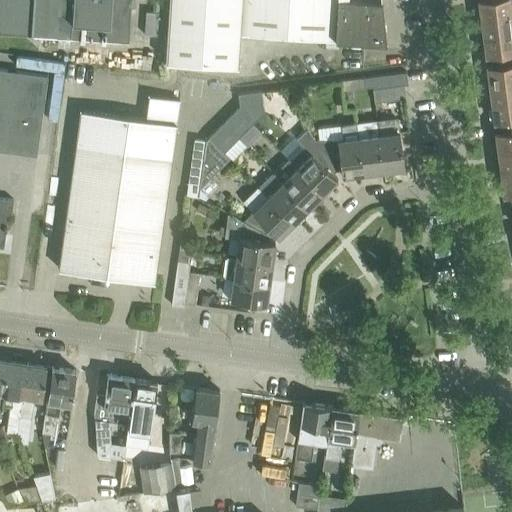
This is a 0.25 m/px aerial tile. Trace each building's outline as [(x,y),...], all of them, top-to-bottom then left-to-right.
[(0,0),(0,30),(128,38),(130,0),(0,0)] [(381,0),(168,0),(165,60),(237,64),(239,32),(335,39),(335,38),(386,42),(381,0)] [(509,0),(474,0),(476,10),(480,9),(481,17),(511,12),(511,2),(510,3),(509,0)] [(478,24),(479,36),(511,31),(511,12),(481,17),(481,23),(478,24)] [(511,31),(479,36),(480,46),(484,45),(485,53),(511,50),(511,31)] [(511,60),(486,63),(488,71),(484,72),(485,84),(511,80),(511,60)] [(0,67),(0,148),(36,154),(47,75),(0,67)] [(406,70),(351,78),(352,88),(372,85),(372,87),(408,82),(406,70)] [(351,78),(340,79),(341,91),(343,90),(352,89),(352,88),(351,78)] [(490,94),(491,101),(511,98),(511,80),(485,84),(487,94),(490,94)] [(372,87),(374,101),(405,97),(404,83),(408,83),(408,82),(372,87)] [(263,109),(261,89),(238,92),(240,105),(237,107),(251,121),(263,109)] [(80,110),(59,267),(153,281),(154,281),(155,275),(179,100),(151,96),(147,119),(80,110)] [(511,98),(491,101),(492,108),(488,108),(490,120),(511,117),(511,98)] [(237,107),(223,121),(237,135),(251,121),(237,107)] [(383,168),(404,166),(398,119),(377,122),(383,168)] [(222,149),(237,135),(223,121),(209,135),(222,149)] [(377,122),(357,124),(363,171),(383,168),(377,122)] [(337,138),(314,138),(336,169),(341,168),(342,174),(363,171),(357,124),(342,126),(343,137),(337,138)] [(511,127),(491,130),(493,142),(496,141),(497,149),(511,146),(511,127)] [(305,146),(290,160),(322,192),(337,177),(332,172),(336,169),(314,138),(308,129),(298,139),(305,146)] [(230,157),(222,149),(209,135),(206,137),(206,139),(205,139),(198,195),(199,188),(230,157)] [(194,137),(191,156),(186,194),(198,195),(205,139),(194,137)] [(496,168),(500,167),(511,165),(511,146),(497,149),(498,156),(495,156),(496,168)] [(307,206),(322,192),(290,160),(289,159),(275,173),(307,206)] [(511,165),(500,167),(501,176),(497,176),(499,194),(511,192),(511,191),(511,165)] [(260,187),(268,195),(293,221),(307,206),(275,173),(260,187)] [(278,235),(293,221),(268,195),(252,210),(243,220),(269,234),(273,230),(278,235)] [(0,196),(0,245),(3,246),(8,211),(11,211),(13,198),(0,196)] [(239,235),(236,256),(272,261),(275,240),(269,239),(269,234),(243,220),(241,222),(239,235)] [(180,238),(179,248),(189,249),(190,239),(180,238)] [(179,248),(171,304),(183,305),(184,301),(188,270),(190,259),(187,258),(189,249),(179,248)] [(224,275),(233,276),(269,281),(272,261),(236,256),(226,255),(224,275)] [(188,270),(184,301),(195,303),(200,271),(188,270)] [(266,302),(269,281),(233,276),(230,297),(266,302)] [(0,390),(1,390),(3,377),(7,377),(10,360),(0,358),(0,390)] [(3,377),(1,390),(5,391),(3,402),(10,403),(8,415),(6,431),(17,432),(27,362),(10,360),(7,377),(3,377)] [(46,365),(27,362),(17,432),(20,441),(27,442),(34,395),(42,396),(46,365)] [(63,367),(51,366),(42,430),(52,432),(52,435),(56,436),(61,401),(71,402),(76,369),(72,369),(70,368),(66,367),(63,368),(63,367)] [(96,397),(94,414),(94,419),(103,420),(105,420),(128,423),(130,408),(134,377),(108,374),(106,373),(106,375),(108,375),(105,394),(98,393),(97,397),(96,397)] [(128,423),(125,443),(148,446),(152,411),(157,381),(150,380),(134,377),(130,408),(128,423)] [(195,386),(191,418),(198,419),(193,458),(210,461),(219,389),(195,386)] [(314,437),(327,439),(331,405),(303,401),(296,455),(312,457),(314,437)] [(327,439),(323,468),(337,469),(341,437),(355,439),(358,410),(359,410),(359,409),(331,405),(327,439)] [(403,416),(358,410),(355,439),(351,464),(372,467),(376,436),(400,439),(403,416)] [(170,430),(170,449),(180,449),(180,430),(170,430)] [(160,476),(142,479),(143,492),(175,487),(171,462),(159,464),(160,476)] [(49,466),(38,469),(42,488),(53,486),(49,466)] [(294,505),(318,507),(321,481),(298,479),(294,505)] [(19,486),(27,501),(42,499),(36,483),(19,486)] [(19,486),(2,494),(7,503),(27,501),(19,486)] [(189,487),(175,490),(178,507),(191,505),(189,487)]
